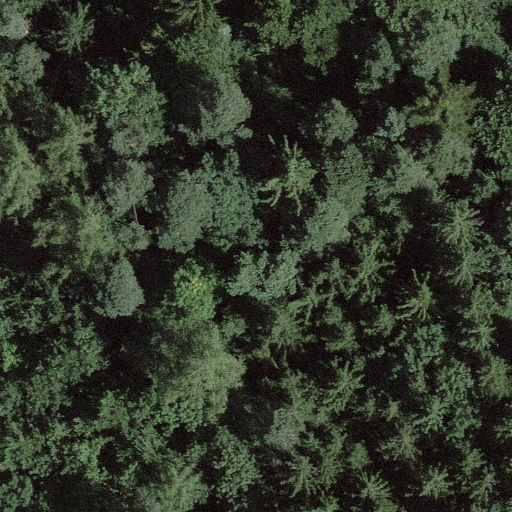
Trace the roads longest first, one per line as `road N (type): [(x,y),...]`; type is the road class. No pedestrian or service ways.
road 1 (track): [(0,347),(132,340),(277,276),(471,171)]
road 2 (track): [(511,37),(486,86),(471,171),(479,241),(511,346)]
